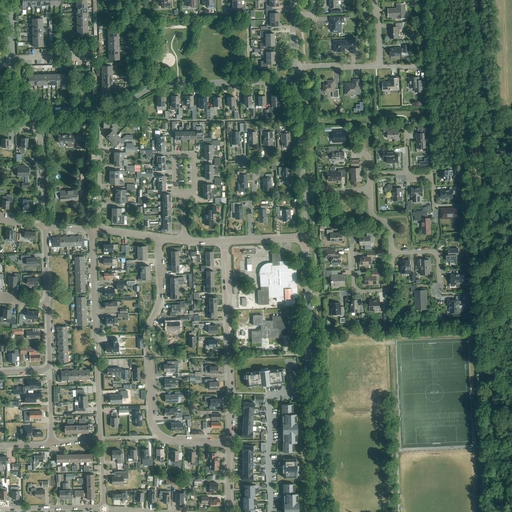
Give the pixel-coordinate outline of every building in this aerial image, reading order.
[(184,0),(185,6),(192,6),(192,8),(198,8),(197,0),(184,0)] [(202,0),(202,6),(207,5),(207,9),(215,8),(214,0),(202,0)] [(266,10),(272,10),(272,7),(278,6),(278,0),(269,0),(269,4),(266,4),(266,10)] [(241,1),(232,1),(232,8),(237,7),(237,11),(245,11),(245,5),(241,5),(241,1)] [(405,18),(404,4),(397,5),(397,9),(388,10),(389,17),(398,16),(398,18),(405,18)] [(270,20),(279,20),(279,13),(272,13),(272,10),(266,10),(266,16),(270,16),(270,20)] [(342,33),(342,23),(344,23),(344,17),(330,17),(330,30),(333,30),(333,33),(342,33)] [(279,20),(270,20),(270,24),(266,24),(266,26),(260,27),(260,30),(267,30),(267,27),(279,26),(279,20)] [(390,39),(398,38),(398,30),(403,29),(402,23),(395,24),(396,27),(389,27),(390,39)] [(265,40),(274,40),(274,34),(267,34),(267,31),(260,31),(260,37),(265,37),(265,40)] [(334,52),(337,52),(345,51),(344,49),(356,48),(355,39),(349,40),(349,41),(334,41),(334,52)] [(260,49),(269,49),(269,46),(274,46),(274,40),(265,40),(265,43),(260,43),(260,49)] [(409,52),(408,44),(403,45),(403,49),(401,49),(401,48),(397,48),(390,49),(391,57),(402,56),(401,53),(409,52)] [(266,58),(275,58),(275,52),(269,52),(269,49),(260,49),(254,49),(254,53),(260,53),(260,55),(265,55),(266,58)] [(275,58),(266,58),(266,61),(260,61),(260,67),(267,67),(267,64),(275,64),(275,58)] [(419,81),(419,77),(409,78),(409,83),(407,84),(408,88),(409,88),(415,88),(415,92),(423,92),(422,81),(419,81)] [(383,90),(398,89),(398,78),(391,78),(391,83),(382,83),(383,90)] [(335,89),(334,80),(327,81),(327,84),(323,84),(324,90),(327,90),(327,92),(333,92),(333,98),(339,98),(338,89),(335,89)] [(345,95),(360,94),(359,80),(353,80),(353,83),(346,84),(346,86),(345,86),(345,95)] [(170,110),(176,110),(176,107),(179,107),(179,96),(171,96),(172,106),(170,106),(170,110)] [(186,99),(183,99),(183,107),(186,107),(190,106),(190,109),(193,109),(193,105),(193,96),(186,96),(186,99)] [(278,102),(278,96),(271,96),(272,106),(280,106),(280,102),(278,102)] [(164,106),(164,97),(157,97),(157,106),(157,111),(165,110),(165,106),(164,106)] [(199,109),(207,109),(206,98),(199,98),(199,109)] [(428,134),(427,126),(418,127),(418,131),(419,131),(419,134),(417,134),(417,149),(426,148),(425,134),(428,134)] [(111,142),(117,135),(114,133),(116,131),(113,127),(109,130),(110,130),(108,132),(110,133),(106,137),(111,142)] [(390,131),(390,128),(384,128),(384,134),(388,133),(388,139),(395,139),(395,140),(399,140),(399,130),(390,131)] [(266,132),(266,129),(260,129),(260,135),(263,135),(264,145),(272,145),(271,132),(266,132)] [(164,137),(160,137),(160,131),(155,131),(155,137),(156,137),(156,141),(152,141),(152,144),(164,144),(164,137)] [(339,142),(346,142),(345,131),(332,131),(333,143),(339,142)] [(231,145),(239,144),(239,132),(231,132),(231,145)] [(248,144),(256,144),(256,132),(248,132),(248,144)] [(74,145),(74,133),(67,133),(67,136),(58,136),(58,143),(59,143),(69,143),(69,145),(74,145)] [(290,146),(289,133),(281,134),(281,137),(282,137),(282,146),(290,146)] [(117,135),(111,142),(115,146),(120,142),(122,144),(126,140),(132,140),(133,135),(126,135),(122,140),(117,135)] [(28,139),(28,138),(21,138),(21,143),(19,143),(19,149),(23,149),(23,147),(28,147),(28,142),(28,139)] [(8,141),(8,139),(2,139),(2,148),(8,147),(8,149),(12,149),(12,141),(8,141)] [(204,152),(217,152),(217,146),(220,146),(220,142),(217,142),(217,141),(212,141),(212,145),(204,145),(204,152)] [(335,149),(334,147),(329,148),(329,150),(328,150),(329,155),(332,155),(332,161),(344,160),(344,152),(340,153),(339,149),(335,149)] [(394,154),(394,151),(382,151),(383,159),(386,159),(386,163),(398,163),(398,154),(394,154)] [(127,159),(123,159),(114,159),(114,166),(126,166),(126,169),(140,169),(140,165),(134,165),(134,166),(128,166),(127,164),(127,159)] [(290,181),(289,168),(291,168),(291,164),(282,164),(282,168),(278,168),(279,177),(282,177),(282,181),(290,181)] [(25,168),(25,165),(13,166),(13,169),(17,169),(17,176),(25,176),(25,183),(22,183),(22,188),(29,188),(29,183),(28,183),(28,176),(29,176),(29,168),(25,168)] [(441,172),(440,172),(440,178),(445,178),(445,180),(450,180),(450,175),(452,175),(452,173),(457,173),(459,173),(459,165),(457,165),(448,166),(449,170),(448,170),(448,171),(441,171),(441,172)] [(360,169),(352,169),(352,180),(352,182),(361,181),(361,180),(360,169)] [(329,181),(338,181),(338,180),(341,180),(341,177),(345,177),(345,170),(339,170),(339,172),(328,173),(329,181)] [(244,175),(244,171),(237,172),(237,175),(239,175),(239,183),(237,184),(238,192),(245,192),(244,188),(248,187),(247,175),(244,175)] [(82,173),(78,173),(77,173),(77,175),(74,175),(74,180),(77,180),(78,189),(83,189),(83,188),(85,188),(84,173),(82,173)] [(263,191),(271,190),(271,178),(273,178),(272,174),(265,174),(265,178),(262,178),(263,191)] [(397,189),(397,185),(388,185),(388,192),(392,191),(393,201),(402,200),(402,196),(403,196),(403,194),(402,194),(402,188),(397,189)] [(135,190),(135,188),(127,187),(126,190),(115,190),(115,197),(125,197),(125,193),(128,193),(128,190),(135,190)] [(452,198),(452,194),(456,194),(456,187),(449,187),(450,190),(441,190),(441,196),(442,196),(442,199),(448,199),(448,198),(452,198)] [(420,201),(420,196),(422,196),(422,188),(412,188),(412,197),(413,197),(413,201),(420,201)] [(60,192),(60,189),(55,189),(55,199),(60,198),(60,200),(67,199),(67,201),(73,200),(73,199),(78,199),(77,191),(60,192)] [(12,202),(12,197),(3,197),(2,209),(8,209),(9,202),(12,202)] [(32,204),(32,201),(23,200),(22,206),(23,207),(23,210),(23,211),(29,212),(29,211),(30,211),(30,204),(32,204)] [(240,206),(240,204),(240,203),(231,203),(231,213),(235,213),(235,219),(243,219),(243,206),(240,206)] [(204,225),(213,225),(213,214),(216,214),(216,206),(208,206),(208,210),(203,210),(204,220),(202,222),(204,224),(204,225)] [(258,223),(267,222),(266,209),(268,209),(268,206),(260,206),(261,210),(258,210),(258,223)] [(279,210),(279,207),(276,207),(276,213),(279,213),(279,218),(282,218),(282,221),(291,221),(290,210),(279,210)] [(442,218),(458,218),(458,209),(441,209),(442,218)] [(428,218),(427,212),(413,212),(413,216),(415,216),(415,221),(421,221),(422,234),(431,233),(430,218),(428,218)] [(124,224),(124,215),(112,215),(112,222),(115,222),(115,224),(124,224)] [(171,229),(171,222),(160,222),(158,222),(159,225),(163,225),(163,229),(162,229),(160,231),(160,232),(162,232),(164,232),(166,232),(168,231),(167,229),(171,229)] [(15,241),(16,233),(13,233),(13,231),(6,230),(5,241),(12,242),(12,241),(15,241)] [(333,233),(333,230),(327,230),(327,238),(331,238),(331,242),(342,241),(342,233),(333,233)] [(24,238),(28,238),(28,240),(29,241),(31,241),(31,242),(34,242),(34,239),(35,233),(25,232),(24,234),(19,234),(19,241),(24,241),(24,238)] [(373,236),(373,233),(367,234),(367,237),(360,237),(360,245),(365,245),(365,250),(371,249),(371,242),(374,242),(374,236),(373,236)] [(73,237),(74,246),(77,246),(77,245),(78,245),(78,248),(81,248),(84,248),(84,241),(81,241),(81,236),(77,236),(77,237),(73,237)] [(171,259),(178,258),(178,252),(181,251),(180,248),(174,248),(174,251),(171,252),(171,259)] [(335,254),(335,249),(324,250),(324,258),(331,258),(331,262),(333,262),(333,266),(338,266),(338,262),(342,262),(342,261),(342,259),(341,255),(337,255),(337,254),(335,254)] [(457,262),(456,255),(458,255),(458,249),(448,249),(448,255),(446,255),(446,261),(450,261),(450,263),(457,262)] [(361,265),(371,265),(371,257),(374,257),(374,252),(367,253),(367,257),(360,257),(361,265)] [(261,290),(257,290),(258,305),(269,304),(269,298),(277,298),(277,301),(284,301),(284,306),(294,305),(294,297),(297,297),(296,281),(295,269),(287,269),(287,261),(284,261),(284,253),(271,254),(272,266),(271,266),(267,266),(266,266),(265,266),(264,267),(263,267),(263,268),(262,269),(261,269),(261,270),(260,271),(260,272),(260,273),(260,274),(260,287),(261,287),(261,290)] [(33,258),(30,255),(21,256),(21,261),(26,261),(26,265),(30,265),(30,267),(37,266),(36,258),(33,258)] [(125,263),(125,255),(117,255),(112,256),(112,259),(103,259),(104,265),(112,265),(112,263),(116,263),(116,259),(117,259),(121,259),(121,263),(125,263)] [(423,260),(422,259),(417,259),(417,268),(420,268),(421,275),(429,275),(429,272),(430,272),(429,260),(423,260)] [(409,267),(409,261),(401,261),(401,273),(410,273),(410,267),(409,267)] [(179,265),(171,265),(172,272),(179,272),(179,273),(183,273),(183,268),(179,268),(179,265)] [(464,280),(464,278),(469,278),(469,269),(461,270),(461,274),(451,275),(451,281),(449,281),(450,285),(455,285),(464,284),(464,285),(469,285),(469,280),(464,280)] [(332,276),(332,271),(323,271),(323,277),(328,277),(328,279),(332,279),(332,285),(339,285),(339,286),(344,286),(344,275),(332,276)] [(365,284),(376,284),(376,276),(379,276),(379,271),(372,272),(372,276),(364,277),(365,284)] [(19,280),(20,274),(14,273),(14,277),(9,276),(8,281),(9,281),(9,286),(16,287),(16,279),(19,280)] [(150,273),(140,273),(141,278),(138,278),(138,281),(141,281),(141,280),(150,280),(150,273)] [(33,278),(30,275),(23,276),(23,281),(27,281),(27,285),(28,285),(28,286),(29,286),(29,287),(32,287),(32,286),(33,286),(33,285),(37,285),(37,278),(33,278)] [(417,291),(417,285),(411,286),(411,292),(415,292),(415,310),(427,309),(426,291),(417,291)] [(459,313),(459,306),(465,305),(465,296),(456,297),(456,301),(454,301),(454,300),(448,300),(448,304),(450,304),(450,313),(459,313)] [(380,305),(379,299),(369,300),(370,312),(383,311),(383,304),(380,305)] [(359,303),(359,300),(351,300),(351,304),(350,304),(350,312),(363,312),(362,303),(359,303)] [(171,311),(169,316),(175,316),(175,314),(180,314),(180,311),(180,310),(184,309),(183,309),(185,308),(184,305),(191,305),(191,301),(187,301),(184,302),(179,302),(179,305),(171,305),(171,311)] [(117,310),(117,302),(109,302),(109,303),(105,303),(105,309),(111,309),(111,310),(117,310)] [(340,307),(340,303),(332,304),(332,314),(340,314),(340,316),(344,316),(344,307),(340,307)] [(11,318),(10,318),(10,310),(4,309),(3,318),(7,318),(7,323),(14,323),(15,318),(11,317),(11,318)] [(38,320),(38,312),(27,311),(26,315),(23,315),(23,314),(19,314),(18,324),(23,325),(23,319),(38,320)] [(263,321),(262,315),(253,316),(253,325),(261,325),(261,331),(251,331),(252,343),(261,343),(261,338),(269,338),(269,339),(279,338),(278,335),(287,335),(287,328),(285,328),(284,316),(272,316),(272,321),(263,321)] [(114,326),(114,323),(117,323),(117,318),(114,318),(105,318),(105,323),(105,326),(114,326)] [(179,330),(179,322),(166,322),(166,330),(170,330),(174,330),(179,330)] [(39,332),(39,329),(33,329),(33,331),(26,332),(26,339),(33,339),(33,338),(39,338),(39,332)] [(110,344),(106,344),(106,352),(118,352),(118,344),(117,344),(117,338),(110,339),(110,344)] [(205,349),(211,348),(211,346),(217,346),(217,340),(208,340),(208,341),(205,341),(205,349)] [(9,363),(15,362),(15,356),(18,356),(18,350),(12,350),(12,353),(8,353),(9,363)] [(33,352),(29,352),(29,355),(30,362),(34,361),(40,360),(39,355),(38,355),(38,352),(33,352)] [(162,366),(162,369),(164,369),(164,372),(172,372),(172,374),(178,374),(177,361),(167,362),(167,365),(163,365),(164,366),(162,366)] [(211,367),(211,365),(205,366),(205,371),(205,373),(209,373),(218,373),(217,367),(211,367)] [(121,377),(120,368),(107,369),(107,375),(115,375),(115,377),(121,377)] [(259,371),(246,373),(248,387),(261,385),(261,386),(271,385),(271,384),(284,383),(283,375),(286,375),(285,369),(283,369),(283,368),(269,370),(269,369),(259,371)] [(82,370),(82,380),(86,380),(86,379),(90,379),(90,378),(93,378),(93,374),(93,372),(89,372),(89,370),(86,370),(86,371),(82,371),(82,370)] [(68,381),(68,371),(64,371),(61,372),(61,375),(57,375),(57,382),(61,382),(61,381),(65,381),(65,380),(68,380),(68,381)] [(36,379),(26,380),(27,390),(31,390),(31,389),(41,389),(40,382),(36,382),(36,379)] [(175,381),(175,379),(164,380),(164,387),(165,387),(165,389),(166,390),(168,390),(169,389),(169,387),(175,387),(175,386),(178,386),(177,381),(175,381)] [(212,382),(212,379),(204,379),(204,383),(209,382),(209,390),(218,390),(218,382),(212,382)] [(78,402),(87,402),(87,396),(87,395),(85,393),(84,393),(84,390),(72,390),(72,397),(76,397),(76,399),(75,403),(78,402)] [(110,404),(122,403),(122,399),(128,398),(127,391),(120,392),(120,395),(110,396),(110,404)] [(165,403),(178,402),(177,397),(183,397),(183,392),(176,393),(176,395),(165,396),(165,403)] [(32,394),(32,393),(23,393),(24,403),(36,402),(36,399),(41,399),(41,394),(32,394)] [(209,410),(214,409),(214,407),(215,406),(215,407),(219,406),(219,399),(210,400),(210,397),(204,397),(204,403),(208,403),(209,410)] [(85,408),(88,408),(87,402),(78,402),(75,403),(74,403),(75,406),(75,412),(85,411),(85,408)] [(284,424),(283,424),(284,427),(282,427),(282,430),(284,430),(284,434),(285,434),(285,443),(282,443),(282,453),(289,452),(292,452),(294,452),(293,443),(296,443),(296,433),(297,433),(297,423),(296,423),(295,414),(293,414),(292,404),(281,405),(281,415),(284,415),(284,424)] [(176,413),(176,409),(165,409),(166,416),(175,415),(175,418),(173,418),(173,420),(182,420),(181,413),(176,413)] [(24,421),(30,421),(30,418),(42,418),(41,411),(24,412),(24,421)] [(139,411),(131,411),(131,415),(134,415),(135,419),(134,419),(133,420),(133,422),(134,423),(135,423),(135,426),(141,426),(141,419),(142,419),(142,415),(139,415),(139,411)] [(171,431),(182,431),(181,423),(171,423),(171,431)] [(88,424),(88,426),(82,426),(82,433),(88,433),(88,430),(93,430),(92,424),(88,424)] [(32,434),(31,427),(23,427),(23,436),(32,436),(32,437),(42,437),(42,432),(34,432),(34,433),(32,434)] [(149,458),(149,449),(142,450),(142,459),(144,459),(144,465),(152,465),(151,458),(149,458)] [(117,458),(117,464),(124,463),(123,454),(120,454),(120,450),(112,451),(112,458),(117,458)] [(137,462),(136,458),(137,458),(136,450),(130,450),(130,454),(127,454),(127,459),(132,458),(132,462),(136,462),(136,470),(140,470),(140,462),(137,462)] [(181,467),(181,460),(178,460),(178,451),(171,451),(171,461),(174,461),(174,466),(181,467)] [(197,466),(198,459),(194,459),(195,452),(188,452),(187,462),(192,462),(192,466),(197,466)] [(209,464),(219,464),(219,458),(216,458),(216,453),(207,453),(207,460),(209,460),(209,464)] [(28,470),(35,470),(35,466),(36,466),(38,465),(39,464),(39,463),(39,462),(43,462),(43,456),(34,456),(34,457),(30,457),(30,465),(28,466),(28,470)] [(282,465),(281,465),(281,472),(283,472),(283,478),(296,478),(296,472),(296,464),(296,458),(282,459),(282,465)] [(219,470),(219,464),(209,464),(209,467),(206,467),(206,473),(210,473),(210,475),(212,475),(213,470),(219,470)] [(112,485),(123,485),(123,479),(127,479),(128,478),(128,472),(114,472),(114,477),(112,477),(112,485)] [(217,490),(217,484),(209,483),(209,484),(205,484),(205,488),(209,488),(209,493),(213,493),(213,490),(217,490)] [(285,507),(283,507),(283,509),(285,509),(285,511),(298,511),(298,503),(297,503),(297,493),(294,493),(294,484),(283,484),(283,494),(286,494),(286,503),(285,503),(285,507)] [(19,491),(19,487),(10,487),(11,492),(12,492),(12,499),(19,499),(19,491)] [(36,491),(36,488),(31,489),(31,491),(29,491),(29,495),(34,495),(35,497),(44,497),(44,490),(39,490),(39,491),(36,491)] [(183,493),(176,493),(175,503),(183,504),(183,498),(187,498),(187,491),(183,491),(183,493)] [(376,511),(375,491),(341,492),(341,511),(376,511)] [(208,500),(208,497),(201,497),(201,503),(210,503),(210,506),(216,505),(216,504),(219,504),(219,499),(208,500)]
